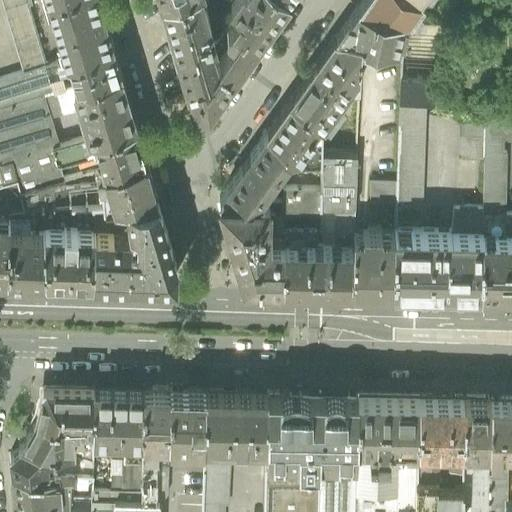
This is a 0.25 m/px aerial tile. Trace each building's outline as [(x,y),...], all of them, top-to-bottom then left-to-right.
[(27,0),(2,0),(23,70),(46,62),(27,0)] [(49,0),(67,57),(113,43),(102,6),(100,0),(49,0)] [(208,0),(180,0),(167,5),(183,55),(219,43),(208,0)] [(236,0),(231,7),(239,13),(264,32),(273,22),(287,0),(236,0)] [(360,0),(359,3),(407,15),(418,0),(360,0)] [(359,3),(337,33),(358,32),(358,39),(398,43),(407,15),(359,3)] [(264,32),(239,13),(219,43),(224,61),(237,73),(257,46),(264,32)] [(337,33),(292,97),(321,121),(349,82),(358,81),(358,39),(358,32),(337,33)] [(67,57),(58,60),(62,70),(71,68),(75,82),(121,69),(115,48),(113,43),(67,57)] [(219,43),(183,55),(201,114),(208,114),(237,73),(224,61),(219,43)] [(0,76),(0,106),(75,82),(71,68),(62,70),(58,60),(46,62),(23,70),(0,76)] [(121,69),(75,82),(81,106),(88,135),(136,121),(126,89),(121,69)] [(438,78),(402,76),(401,99),(428,98),(435,98),(438,78)] [(0,106),(0,160),(13,157),(60,143),(50,115),(81,106),(75,82),(0,106)] [(283,141),(283,154),(321,153),(321,121),(292,97),(269,130),(283,141)] [(401,99),(397,202),(422,202),(428,98),(401,99)] [(484,204),(484,210),(509,211),(510,133),(511,133),(511,105),(486,104),(484,204)] [(60,143),(13,157),(18,175),(21,190),(28,188),(52,181),(64,178),(59,160),(89,150),(92,157),(101,153),(105,165),(146,153),(144,147),(136,121),(88,135),(60,143)] [(269,130),(220,200),(258,199),(283,166),(283,154),(283,141),(269,130)] [(93,200),(128,197),(158,195),(156,188),(146,153),(105,165),(108,182),(52,187),(54,204),(93,200)] [(0,180),(18,175),(13,157),(0,160),(0,180)] [(18,175),(0,180),(0,211),(7,213),(9,207),(28,204),(28,188),(21,190),(18,175)] [(28,214),(24,214),(24,223),(44,223),(44,204),(54,204),(52,187),(52,181),(28,188),(28,204),(28,214)] [(321,186),(285,185),(285,211),(320,212),(321,186)] [(158,195),(128,197),(130,226),(94,226),(94,274),(104,274),(161,276),(175,276),(175,270),(176,255),(161,206),(158,195)] [(242,276),(243,280),(283,280),(283,239),(275,240),(274,212),(267,212),(267,199),(258,199),(220,200),(242,276)] [(44,204),(44,223),(46,272),(94,274),(94,226),(93,200),(54,204),(44,204)] [(484,204),(455,204),(454,225),(484,226),(484,210),(484,204)] [(484,210),(484,226),(483,284),(500,285),(511,284),(511,210),(509,211),(484,210)] [(0,270),(9,271),(8,223),(7,213),(0,211),(0,270)] [(24,214),(7,213),(8,223),(24,223),(24,214)] [(366,227),(353,227),(351,281),(363,281),(393,282),(393,227),(382,227),(380,221),(368,222),(366,227)] [(24,223),(8,223),(9,271),(46,272),(44,223),(24,223)] [(484,226),(454,225),(393,223),(393,227),(393,282),(405,282),(448,284),(464,284),(483,284),(484,226)] [(283,225),(283,239),(283,280),(289,280),(308,281),(332,281),(351,281),(353,227),(331,227),(331,240),(315,240),(314,228),(283,225)] [(94,386),(42,386),(42,395),(41,406),(35,422),(23,442),(53,441),(53,449),(71,448),(71,454),(92,455),(93,434),(94,386)] [(110,386),(94,386),(93,434),(128,435),(128,456),(143,456),(144,387),(132,387),(110,386)] [(149,387),(144,387),(143,456),(143,487),(143,496),(157,496),(157,455),(167,455),(167,436),(168,388),(149,387)] [(180,388),(168,388),(167,436),(178,436),(205,436),(207,389),(194,389),(180,388)] [(237,390),(207,389),(205,436),(236,436),(236,444),(248,443),(248,436),(266,436),(267,390),(237,390)] [(296,391),(267,390),(266,436),(264,511),(357,511),(357,438),(418,439),(419,393),(407,393),(338,392),(296,391)] [(451,442),(464,442),(464,394),(454,394),(430,393),(419,393),(418,439),(417,511),(461,511),(462,499),(462,486),(437,486),(437,461),(447,461),(447,448),(432,448),(432,442),(451,442)] [(471,394),(464,394),(464,442),(477,442),(476,456),(472,456),(471,500),(489,500),(490,394),(471,394)] [(511,394),(507,395),(490,394),(489,500),(504,499),(503,486),(509,480),(508,455),(503,449),(503,442),(511,441),(511,394)] [(357,438),(357,511),(417,511),(418,439),(357,438)] [(11,453),(13,467),(92,471),(92,455),(71,454),(71,448),(53,449),(53,441),(23,442),(18,447),(11,453)] [(464,442),(451,442),(452,469),(462,469),(464,442)] [(477,442),(464,442),(462,469),(462,486),(462,499),(471,500),(472,456),(476,456),(477,442)] [(202,511),(225,511),(226,505),(231,500),(231,453),(205,453),(202,511)] [(128,456),(123,459),(121,470),(121,486),(143,487),(143,456),(128,456)] [(13,467),(15,493),(53,495),(69,495),(69,479),(75,483),(92,485),(92,471),(13,467)] [(159,511),(160,496),(157,496),(143,496),(143,487),(121,486),(92,485),(91,496),(91,507),(90,511),(159,511)] [(16,511),(90,511),(91,507),(57,507),(53,495),(15,493),(16,511)] [(511,511),(511,499),(504,499),(489,500),(488,511),(511,511)]
